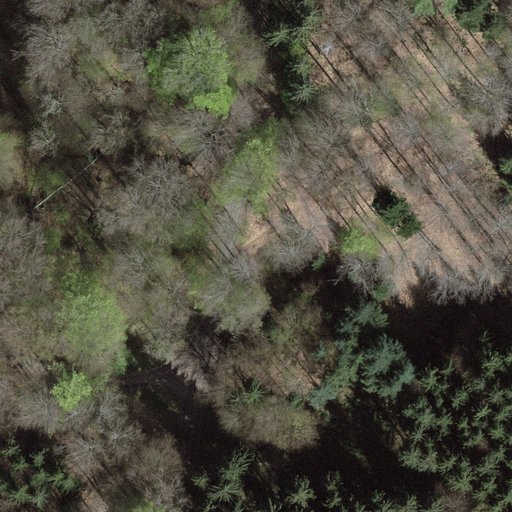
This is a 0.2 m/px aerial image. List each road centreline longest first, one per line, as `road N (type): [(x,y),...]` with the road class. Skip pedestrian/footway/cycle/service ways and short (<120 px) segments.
road 1 (track): [(176,511),(227,254),(260,0)]
road 2 (track): [(0,345),(91,382),(199,375)]
